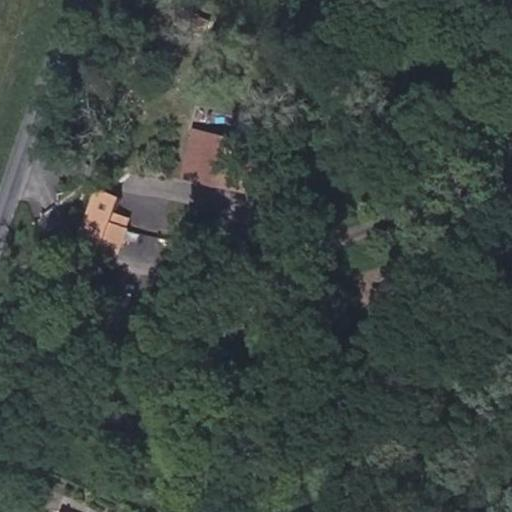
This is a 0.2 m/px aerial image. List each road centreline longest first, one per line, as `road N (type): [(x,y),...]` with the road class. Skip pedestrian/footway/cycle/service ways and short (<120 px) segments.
road 1 (unclassified): [(93,0),(0,252)]
road 2 (track): [(56,0),(0,159)]
